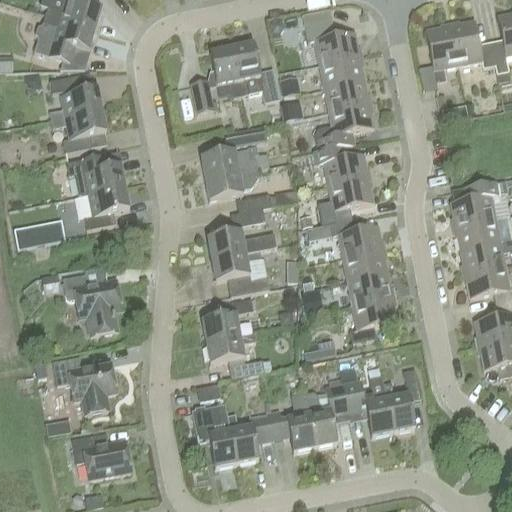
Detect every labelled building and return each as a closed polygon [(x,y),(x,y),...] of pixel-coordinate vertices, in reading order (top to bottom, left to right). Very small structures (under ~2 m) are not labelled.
[(47,12),(44,20),(94,35),(100,14),(77,7),(78,0),(42,0),(39,10),(47,12)] [(319,71),(359,63),(354,39),(331,43),(328,32),(332,31),(329,15),(301,21),(307,49),(314,47),(319,71)] [(505,62),(511,60),(511,19),(497,22),(501,45),(490,47),(494,71),(496,80),(508,77),(505,62)] [(94,35),(44,20),(42,28),(37,32),(35,40),(38,43),(34,58),(70,69),(75,53),(88,57),(94,35)] [(494,71),(490,47),(478,50),(473,27),(449,31),(457,71),(481,67),(482,74),(494,71)] [(443,74),(457,71),(449,31),(425,36),(436,89),(446,87),(443,74)] [(258,78),(252,48),(230,53),(241,101),(261,97),(264,109),(279,105),(272,75),(258,78)] [(233,103),(241,101),(230,53),(209,58),(216,92),(229,89),(233,103)] [(0,75),(12,75),(12,62),(0,61),(0,75)] [(319,71),(323,94),(363,86),(359,63),(319,71)] [(85,97),(82,80),(49,87),(51,99),(61,97),(62,101),(60,101),(63,115),(48,118),(50,126),(101,116),(97,94),(85,97)] [(279,86),(283,102),(300,99),(297,82),(279,86)] [(196,119),(213,115),(206,86),(190,90),(196,119)] [(328,118),(368,110),(363,86),(323,94),(328,118)] [(448,111),(445,98),(435,100),(438,113),(448,111)] [(313,139),(317,157),(337,153),(346,152),(353,150),(350,138),(373,134),(368,110),(328,118),(331,130),(319,132),(313,139)] [(443,127),(467,123),(465,111),(441,115),(443,127)] [(105,138),(101,116),(50,126),(52,134),(66,131),(68,145),(62,146),(64,159),(92,153),(89,141),(105,138)] [(226,154),(264,147),(262,133),(223,140),(226,154)] [(204,185),(256,175),(254,161),(258,161),(256,152),(246,154),(246,155),(234,158),(234,156),(200,163),(204,185)] [(323,169),(328,192),(367,185),(362,160),(348,163),(346,152),(337,153),(317,157),(313,158),(316,170),(323,169)] [(104,174),(102,162),(66,169),(69,182),(73,181),(77,202),(87,200),(124,193),(120,171),(104,174)] [(256,175),(204,185),(208,206),(242,200),(242,196),(250,194),(258,183),(256,175)] [(325,218),(328,230),(351,225),(349,213),(372,209),(367,185),(328,192),(332,216),(325,218)] [(509,222),(504,198),(507,198),(505,185),(470,192),(473,204),(450,209),(455,233),(495,225),(509,222)] [(128,215),(124,193),(87,200),(91,221),(83,223),(85,235),(115,230),(113,218),(128,215)] [(238,219),(262,215),(270,213),(268,200),(236,206),(238,219)] [(262,215),(238,219),(230,220),(232,234),(264,227),(262,215)] [(342,264),(382,256),(377,232),(354,237),(351,225),(328,230),(330,242),(337,241),(342,264)] [(455,233),(459,256),(499,248),(495,225),(455,233)] [(60,226),(33,231),(37,250),(64,245),(60,226)] [(211,265),(259,256),(259,255),(278,252),(275,238),(242,244),(241,237),(206,243),(211,265)] [(504,272),(501,259),(509,257),(509,259),(511,258),(511,245),(499,248),(459,256),(464,280),(504,272)] [(259,256),(211,265),(215,287),(226,285),(230,302),(269,295),(267,282),(250,286),(249,280),(246,267),(261,264),(259,256)] [(347,288),(387,280),(382,256),(342,264),(347,288)] [(492,299),(494,311),(511,307),(511,294),(509,296),(504,272),(464,280),(469,304),(492,299)] [(60,297),(57,279),(41,282),(44,300),(60,297)] [(87,292),(85,280),(62,285),(65,303),(70,306),(75,305),(79,324),(86,323),(90,342),(116,337),(112,318),(120,316),(115,287),(87,292)] [(352,311),(391,303),(387,280),(347,288),(352,311)] [(319,293),(314,294),(302,296),(304,307),(306,317),(323,314),(319,293)] [(391,303),(352,311),(356,335),(349,336),(352,348),(376,344),(373,332),(396,327),(391,303)] [(205,348),(239,341),(235,320),(252,317),(250,304),(225,309),(228,321),(201,326),(205,348)] [(511,307),(494,311),(497,323),(474,327),(479,351),(511,344),(511,307)] [(254,338),(239,341),(205,348),(209,369),(227,366),(230,385),(264,378),(261,365),(245,368),(241,349),(255,347),(254,338)] [(511,344),(479,351),(483,375),(496,373),(499,384),(509,382),(509,383),(511,381),(511,344)] [(105,400),(115,398),(109,369),(81,374),(79,363),(52,368),(56,392),(70,389),(73,406),(81,405),(84,421),(108,416),(105,400)] [(36,371),(38,383),(50,380),(48,368),(36,371)] [(391,388),(383,390),(392,438),(414,434),(409,407),(420,405),(414,375),(402,378),(407,399),(394,402),(391,388)] [(371,402),(363,403),(359,386),(342,390),(348,419),(365,416),(371,442),(392,438),(383,390),(381,382),(368,384),(371,402)] [(303,398),(314,454),(336,449),(330,423),(348,419),(342,390),(341,383),(328,386),(329,392),(325,393),(327,403),(318,404),(317,399),(314,396),(303,398)] [(197,395),(199,407),(219,403),(216,391),(197,395)] [(290,401),(293,415),(289,423),(280,425),(278,416),(266,419),(272,446),(289,443),(292,458),(314,454),(303,398),(290,401)] [(236,469),(227,421),(224,410),(191,417),(197,447),(209,445),(214,474),(236,469)] [(227,421),(236,469),(258,465),(255,450),(272,446),(266,419),(265,414),(248,417),(251,431),(237,433),(235,419),(227,421)] [(75,423),(53,425),(53,437),(76,436),(75,423)] [(88,485),(130,477),(124,448),(96,453),(94,441),(71,445),(76,469),(85,468),(88,485)] [(93,511),(104,510),(102,498),(85,501),(86,511),(93,511)]
